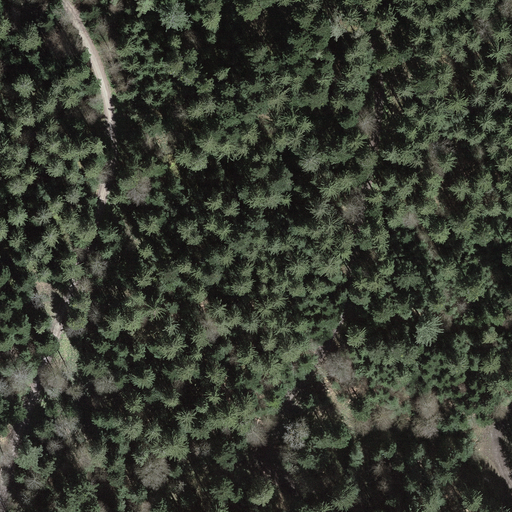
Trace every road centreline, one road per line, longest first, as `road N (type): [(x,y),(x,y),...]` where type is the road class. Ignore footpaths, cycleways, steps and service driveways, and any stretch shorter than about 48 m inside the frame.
road 1 (track): [(361,0),(380,71),(379,113),(349,294),(272,434),(274,462),(288,483),(343,511)]
road 2 (track): [(3,511),(111,167),(109,101),(87,38),(62,0)]
